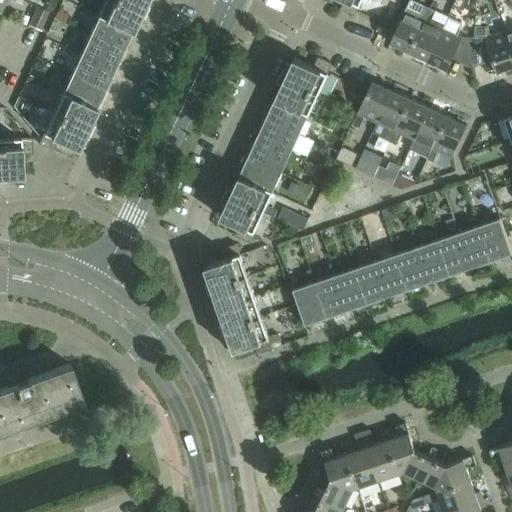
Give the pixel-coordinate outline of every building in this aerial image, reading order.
[(105,0),(98,16),(132,32),(142,12),(116,0),(105,0)] [(116,0),(142,12),(144,6),(147,7),(149,8),(152,0),(116,0)] [(188,0),(180,0),(175,14),(197,23),(204,6),(188,0)] [(343,0),(345,1),(341,9),(340,11),(355,17),(362,0),(343,0)] [(391,45),(410,53),(430,11),(410,2),(391,45)] [(36,7),(28,24),(40,30),(48,13),(36,7)] [(56,10),(53,17),(64,22),(67,16),(56,10)] [(429,62),(449,19),(430,11),(410,53),(429,62)] [(132,32),(98,16),(89,36),(125,53),(132,39),(129,38),(132,32)] [(449,19),(429,62),(448,71),(452,61),(472,69),(475,25),(474,25),(474,39),(462,38),(458,36),(460,31),(460,24),(449,19)] [(511,67),(511,51),(505,32),(486,39),(485,37),(490,35),(489,30),(486,31),(486,25),(482,25),(475,25),(472,69),(493,62),(497,73),(511,67)] [(80,55),(114,71),(117,66),(119,67),(125,53),(89,36),(80,55)] [(114,71),(80,55),(71,75),(107,92),(114,78),(111,77),(114,71)] [(288,74),(285,79),(320,95),(333,65),(318,58),(314,68),(290,57),(283,71),(288,74)] [(61,95),(96,111),(99,104),(101,105),(107,92),(71,75),(61,95)] [(285,79),(276,99),(310,115),(320,95),(285,79)] [(377,125),(393,92),(373,82),(358,115),(359,115),(354,127),(360,129),(365,119),(377,125)] [(393,92),(377,125),(390,130),(385,141),(391,144),(411,100),(393,92)] [(52,115),(86,131),(96,111),(61,95),(52,115)] [(270,105),(265,118),(301,135),(310,115),(276,99),(273,106),(270,105)] [(411,100),(391,144),(396,147),(401,136),(413,141),(409,149),(411,150),(430,109),(411,100)] [(511,103),(501,108),(511,139),(511,138),(511,103)] [(428,161),(448,117),(430,109),(411,150),(427,157),(426,160),(428,161)] [(84,136),(86,131),(52,115),(38,145),(53,152),(57,143),(75,151),(78,144),(85,147),(89,139),(84,136)] [(448,117),(428,161),(433,164),(438,153),(451,159),(467,126),(448,117)] [(260,133),(258,139),(292,154),(301,135),(265,118),(258,132),(260,133)] [(1,140),(3,178),(8,178),(8,183),(23,183),(21,155),(31,155),(31,138),(1,140)] [(252,145),(246,157),(283,174),(292,154),(258,139),(254,146),(252,145)] [(336,158),(351,165),(357,153),(342,146),(336,158)] [(365,149),(356,167),(374,176),(379,165),(383,158),(365,149)] [(242,172),(239,178),(273,194),(283,174),(246,157),(240,171),(242,172)] [(379,165),(374,176),(393,184),(398,174),(379,165)] [(393,184),(393,185),(402,188),(407,176),(399,173),(398,174),(393,184)] [(239,178),(230,198),(264,214),(273,194),(239,178)] [(240,227),(236,236),(235,237),(250,244),(264,214),(230,198),(227,204),(222,202),(216,216),(240,227)] [(297,213),(291,225),(302,230),(303,229),(308,218),(297,213)] [(480,226),(493,264),(506,259),(505,257),(511,254),(511,250),(501,219),(480,226)] [(493,264),(480,226),(460,233),(472,268),(477,267),(478,269),(493,264)] [(472,268),(460,233),(439,240),(452,278),(465,273),(464,271),(472,268)] [(452,278),(439,240),(418,247),(430,283),(436,281),(437,283),(452,278)] [(226,261),(207,267),(201,269),(206,284),(211,282),(213,289),(248,277),(237,245),(222,251),(226,261)] [(398,255),(411,292),(424,288),(423,285),(430,283),(418,247),(398,255)] [(411,292),(398,255),(377,262),(389,297),(395,295),(396,297),(411,292)] [(389,297),(377,262),(356,269),(369,306),(383,301),(383,299),(389,297)] [(369,306),(356,269),(336,276),(348,311),(354,309),(355,311),(369,306)] [(348,311),(336,276),(315,283),(328,321),(343,316),(342,313),(348,311)] [(213,289),(220,310),(255,298),(248,277),(213,289)] [(328,321),(315,283),(294,290),(306,325),(313,323),(314,326),(328,321)] [(220,310),(227,331),(262,319),(255,298),(220,310)] [(229,336),(224,338),(229,353),(255,345),(258,353),(272,349),(262,319),(227,331),(229,336)] [(0,432),(83,403),(70,365),(24,381),(22,377),(5,383),(7,387),(0,389),(0,432)] [(387,440),(399,473),(404,471),(436,486),(437,491),(470,479),(466,468),(476,465),(473,456),(446,465),(433,458),(437,450),(432,447),(428,456),(414,450),(405,424),(397,427),(400,436),(387,440)] [(361,433),(378,480),(399,473),(387,440),(374,445),(369,430),(361,433)] [(346,454),(357,487),(378,480),(361,433),(354,435),(359,450),(346,454)] [(506,468),(511,465),(511,441),(489,450),(493,459),(502,456),(506,468)] [(341,511),(352,489),(357,487),(346,454),(334,459),(330,449),(322,452),(331,479),(324,492),(315,488),(312,493),(321,497),(315,510),(309,511),(341,511)] [(444,511),(447,511),(483,500),(480,492),(475,493),(470,479),(437,491),(444,511)] [(425,504),(435,500),(433,492),(422,496),(425,504)] [(481,511),(480,509),(485,507),(483,500),(447,511),(481,511)]
